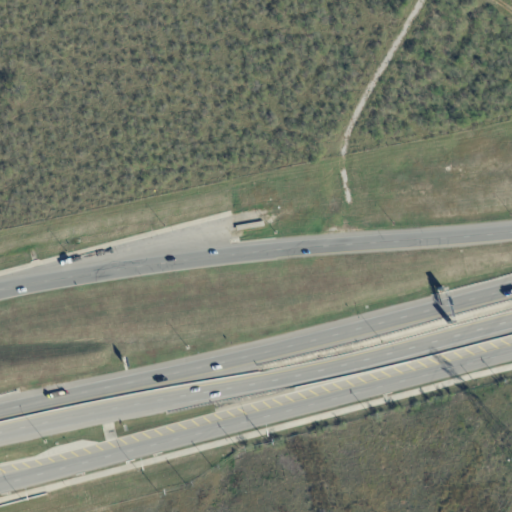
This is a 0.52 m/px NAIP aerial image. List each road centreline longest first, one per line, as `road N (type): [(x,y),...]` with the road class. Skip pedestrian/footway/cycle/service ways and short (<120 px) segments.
road 1 (secondary): [(0,481),(511,351)]
road 2 (motorway): [(511,228),(52,275)]
road 3 (motorway): [(314,340),(0,410)]
road 4 (motorway): [(229,387),(511,321)]
road 5 (motorway): [(0,432),(229,387)]
road 6 (motorway): [(511,288),(314,340)]
